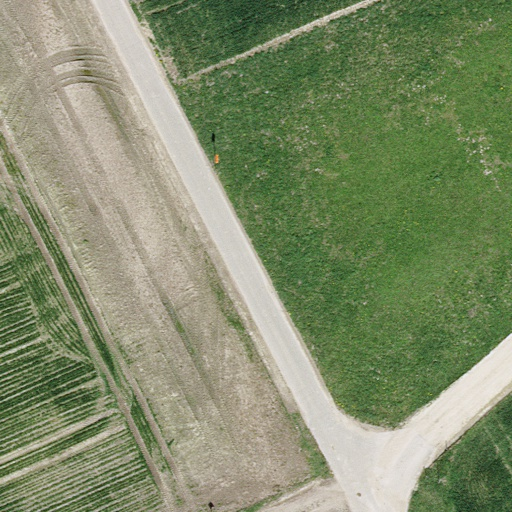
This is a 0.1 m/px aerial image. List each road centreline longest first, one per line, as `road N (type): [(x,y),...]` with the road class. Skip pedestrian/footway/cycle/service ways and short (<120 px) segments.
road 1 (track): [(371,511),(106,0)]
road 2 (track): [(297,511),(357,485),(511,359)]
